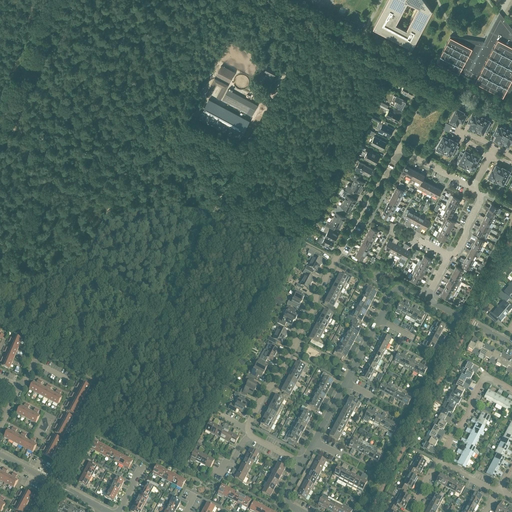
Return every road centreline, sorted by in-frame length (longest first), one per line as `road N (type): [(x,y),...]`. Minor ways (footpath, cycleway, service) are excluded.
road 1 (track): [(214,0),(39,350)]
road 2 (residential): [(246,428),(394,147)]
road 3 (track): [(108,385),(154,324),(249,145)]
road 4 (unclassified): [(511,108),(312,21)]
road 5 (unclassified): [(249,145),(312,21)]
road 6 (residential): [(438,460),(484,374),(511,389)]
